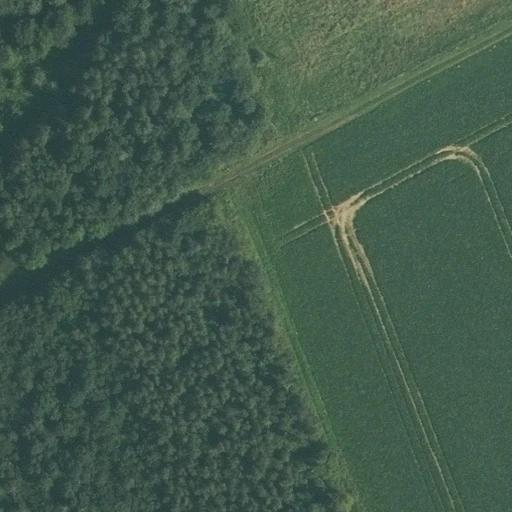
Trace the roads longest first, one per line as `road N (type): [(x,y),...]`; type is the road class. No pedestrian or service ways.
road 1 (track): [(511,28),(0,298)]
road 2 (track): [(217,0),(299,137)]
